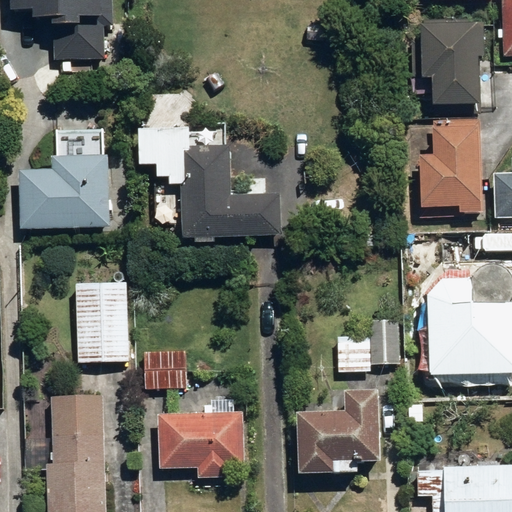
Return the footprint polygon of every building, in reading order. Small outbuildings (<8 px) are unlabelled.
[(20,0),(21,30),(59,29),(60,61),(109,61),(109,28),(117,28),(116,0),(20,0)] [(473,21),(428,22),(428,43),(416,43),(416,81),(439,80),(440,108),(487,107),(485,59),(491,59),(490,26),(473,26),(473,21)] [(421,162),(422,220),(488,217),(485,121),(438,123),(439,158),(426,158),(426,162),(421,162)] [(186,188),(187,241),(287,238),(286,195),(237,197),(237,148),(196,149),(196,130),(145,132),(145,167),(163,167),(163,179),(175,179),(175,186),(176,187),(191,187),(191,188),(186,188)] [(24,171),(26,232),(116,229),(114,158),(58,160),(58,170),(24,171)] [(511,175),(499,176),(500,220),(511,219),(511,175)] [(133,284),(80,283),(80,364),(133,364),(133,284)] [(511,307),(429,309),(431,380),(511,378),(511,307)] [(375,335),(375,365),(397,365),(398,320),(375,319),(375,335)] [(375,365),(375,335),(339,334),(339,374),(374,374),(375,365)] [(189,353),(145,353),(145,389),(190,388),(189,353)] [(352,414),(303,415),(305,476),(365,475),(364,465),(388,464),(386,392),(352,393),(352,414)] [(110,511),(108,398),(56,399),(57,465),(51,465),(51,511),(110,511)] [(247,413),(163,416),(164,471),(202,470),(202,480),(234,479),(234,469),(249,469),(247,413)] [(482,468),(449,470),(449,472),(421,473),(422,499),(437,499),(436,511),(511,511),(511,467),(502,468),(502,463),(482,463),(482,468)]
